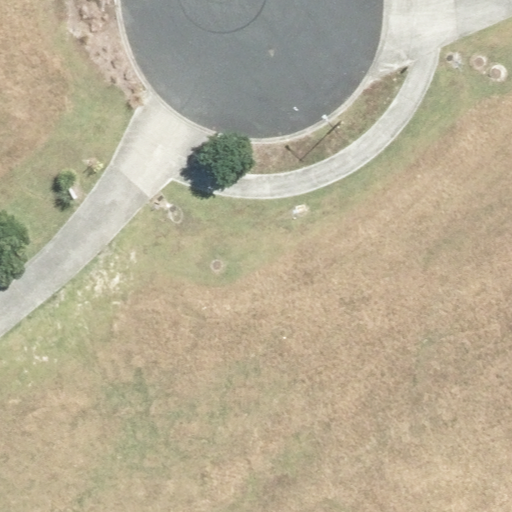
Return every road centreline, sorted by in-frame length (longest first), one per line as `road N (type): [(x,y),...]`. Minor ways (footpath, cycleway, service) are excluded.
road 1 (residential): [(234,0),(148,154),(0,289)]
road 2 (residential): [(329,0),(425,14),(459,0)]
